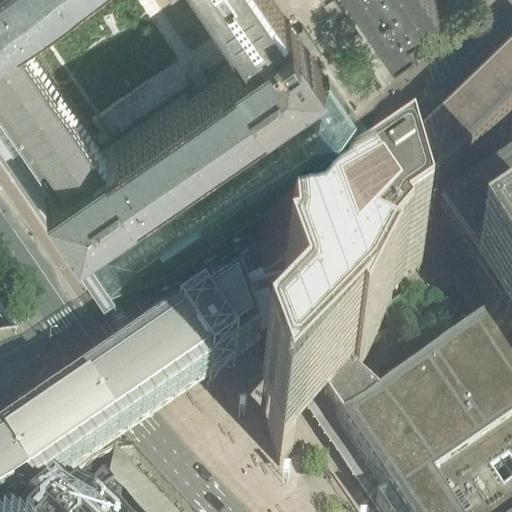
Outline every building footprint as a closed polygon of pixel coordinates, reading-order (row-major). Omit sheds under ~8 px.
[(0,0),(0,149),(15,171),(26,187),(30,193),(103,299),(105,298),(108,300),(111,299),(112,298),(113,297),(113,296),(113,294),(112,293),(114,291),(110,285),(154,276),(260,203),(262,184),(275,175),(290,175),(355,115),(328,75),(309,88),(303,80),(321,68),(321,67),(314,58),(295,30),(289,21),(288,22),(281,11),(273,0),(0,0)] [(364,0),(370,7),(382,26),(389,35),(410,20),(403,11),(406,9),(406,10),(420,0),(364,0)] [(354,45),(338,21),(329,27),(345,50),(354,45)] [(511,66),(321,250),(322,252),(324,250),(328,256),(343,246),(344,247),(378,297),(408,277),(410,279),(415,276),(420,272),(417,261),(408,229),(406,224),(511,121),(511,66)] [(511,511),(511,173),(436,225),(505,325),(486,338),(376,413),(339,439),(353,459),(347,463),(358,479),(353,483),(358,491),(356,492),(369,511),(511,511)] [(290,368),(256,407),(266,433),(278,469),(292,453),(324,415),(327,418),(326,418),(323,419),(321,421),(320,423),(320,426),(322,429),(325,430),(328,430),(330,428),(332,425),(334,429),(333,431),(339,439),(376,413),(344,382),(378,297),(344,247),(343,246),(328,256),(282,287),(283,299),(285,316),(279,318),(278,318),(295,366),(293,366),(290,368)] [(206,389),(257,353),(247,323),(237,294),(172,338),(0,455),(0,511),(24,511),(39,502),(60,489),(96,464),(119,448),(206,389)] [(179,511),(119,448),(110,487),(133,511),(179,511)] [(67,511),(39,502),(48,511),(67,511)]
